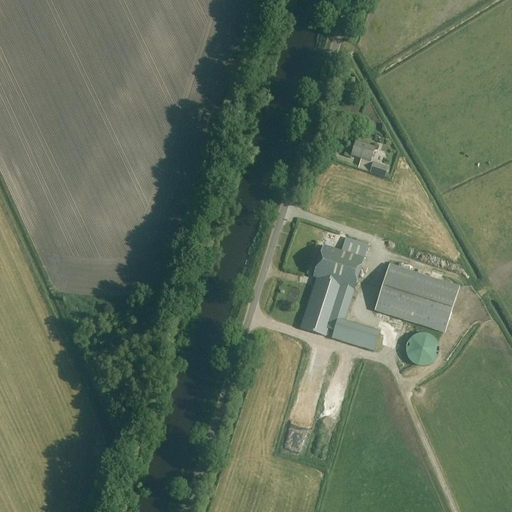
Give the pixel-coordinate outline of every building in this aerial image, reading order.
[(354,79),(346,79),(346,88),(355,88),(354,79)] [(369,163),(374,149),(354,144),(350,157),(369,163)] [(386,179),(389,168),(373,163),(370,174),(386,179)] [(345,322),(369,246),(346,239),(341,253),(323,247),(313,278),(316,279),(300,329),(373,352),(380,333),(345,322)] [(445,334),(460,288),(390,265),(375,312),(445,334)] [(422,368),(424,368),(426,368),(427,367),(429,367),(430,366),(431,365),(433,364),(434,363),(435,362),(436,361),(437,359),(437,358),(438,356),(438,355),(438,353),(439,352),(439,350),(438,348),(438,347),(437,345),(437,344),(436,343),(435,341),(434,340),(433,339),(431,338),(430,337),(429,337),(427,336),(426,336),(424,335),(422,335),(421,336),(419,336),(418,336),(416,337),(415,337),(413,338),(412,339),(411,340),(410,341),(409,343),(408,344),(407,345),(407,347),(406,348),(406,350),(406,352),(406,353),(406,355),(407,356),(407,358),(408,359),(409,361),(410,362),(411,363),(412,364),(413,365),(415,366),(416,367),(418,367),(419,368),(421,368),(422,368)] [(406,370),(398,374),(400,379),(409,375),(406,370)] [(354,413),(367,417),(373,396),(360,392),(354,413)]
